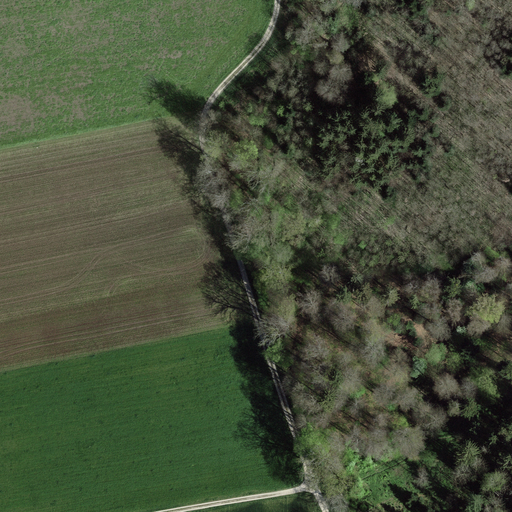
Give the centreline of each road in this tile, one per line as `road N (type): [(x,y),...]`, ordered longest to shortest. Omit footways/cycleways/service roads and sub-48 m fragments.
road 1 (track): [(277,0),(261,44),(209,102),(202,147),(323,511)]
road 2 (track): [(169,511),(313,487)]
